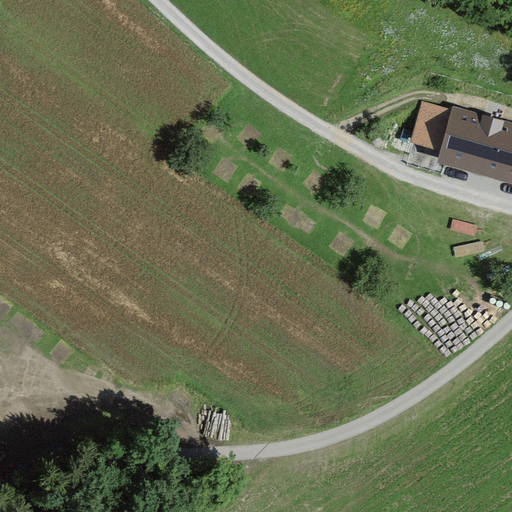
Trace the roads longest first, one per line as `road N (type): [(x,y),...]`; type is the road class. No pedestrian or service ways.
road 1 (unclassified): [(511,307),(391,405),(322,432),(103,474)]
road 2 (track): [(156,0),(213,55),(319,128),(511,194)]
